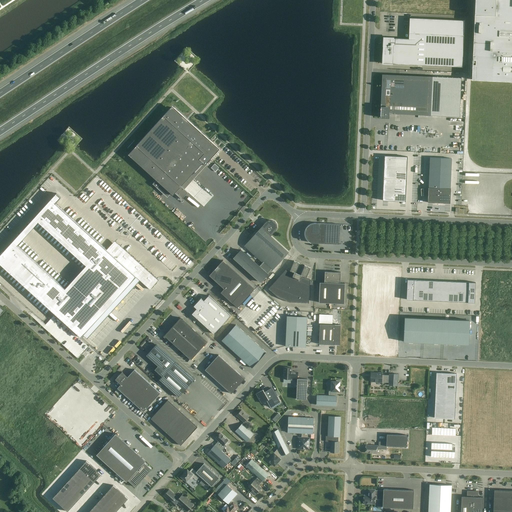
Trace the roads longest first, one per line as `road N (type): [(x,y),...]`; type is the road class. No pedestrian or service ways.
road 1 (unclassified): [(95,382),(268,190),(300,219)]
road 2 (unclassified): [(300,219),(294,242),(311,255),(511,263)]
road 3 (motorway): [(0,131),(202,0)]
road 4 (unclassified): [(181,460),(270,362),(285,355),(355,359)]
road 5 (unclassified): [(363,216),(372,0)]
road 6 (motorway): [(142,0),(0,93)]
road 7 (unclassified): [(351,466),(511,474)]
road 8 (unclassified): [(511,366),(355,359)]
road 9 (unclassified): [(511,223),(363,216)]
road 10 (unclassified): [(95,382),(0,295)]
